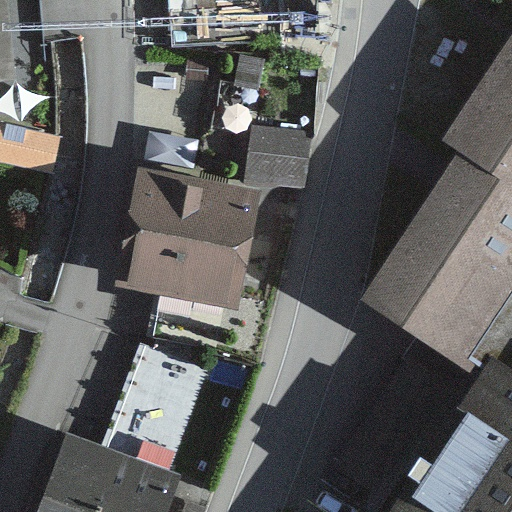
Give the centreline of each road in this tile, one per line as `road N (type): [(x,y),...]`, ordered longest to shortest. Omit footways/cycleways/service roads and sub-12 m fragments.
road 1 (residential): [(389,0),(312,332),(248,511)]
road 2 (residential): [(0,511),(97,242),(109,144),(108,0)]
